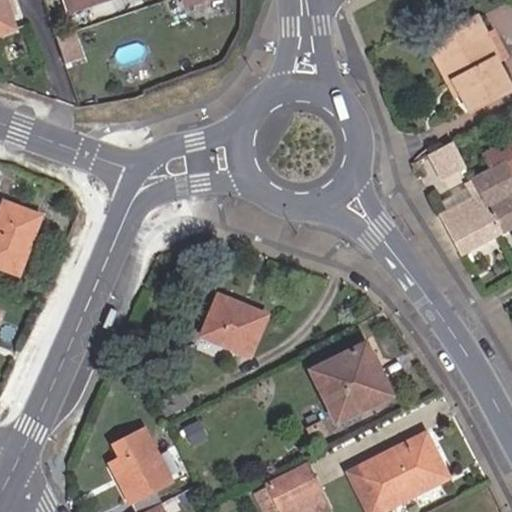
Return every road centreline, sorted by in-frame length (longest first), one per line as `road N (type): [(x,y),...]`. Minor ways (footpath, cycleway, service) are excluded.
road 1 (residential): [(18,459),(123,217),(147,183)]
road 2 (residential): [(335,191),(429,299),(511,437)]
road 3 (residential): [(0,123),(147,183)]
road 4 (residential): [(335,191),(354,159),(349,122),(338,107),(304,91)]
road 5 (residential): [(241,153),(255,185),(285,203),(335,191)]
